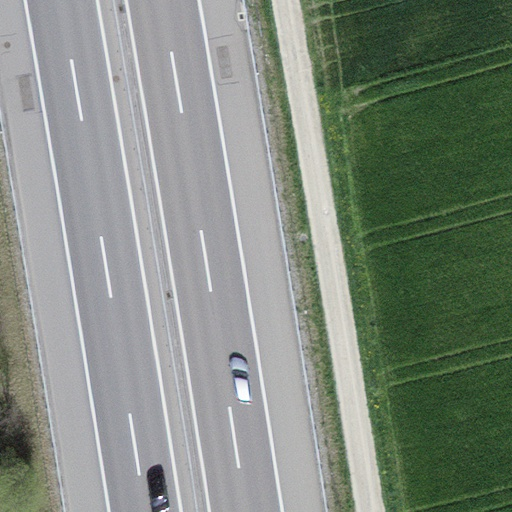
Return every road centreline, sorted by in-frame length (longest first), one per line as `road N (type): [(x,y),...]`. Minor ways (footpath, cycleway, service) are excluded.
road 1 (track): [(370,511),(285,0)]
road 2 (motorway): [(60,0),(144,511)]
road 3 (motorway): [(245,511),(162,0)]
